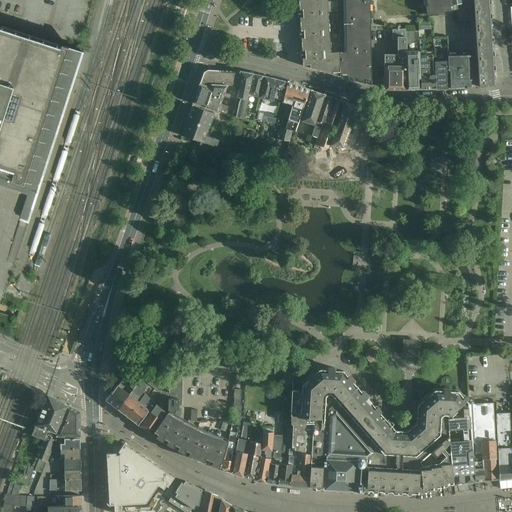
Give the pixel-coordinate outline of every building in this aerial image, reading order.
[(335,0),(336,2),(337,12),(339,42),(340,72),(340,75),(341,75),(341,77),(372,85),(370,1),(369,0),(335,0)] [(426,0),(428,6),(426,6),(427,15),(451,11),(450,6),(458,5),(459,21),(472,20),(470,0),(426,0)] [(473,0),(479,87),(485,87),(485,86),(484,82),(488,82),(488,86),(495,86),(495,80),(495,79),(495,80),(489,0),(473,0)] [(328,13),(337,12),(336,2),(327,2),(299,4),(300,24),(329,23),(328,13)] [(330,42),(329,23),(300,24),(302,45),(330,42)] [(23,185),(68,47),(0,25),(0,171),(12,175),(10,181),(23,185)] [(419,39),(419,30),(405,31),(405,40),(419,39)] [(405,90),(405,40),(405,31),(394,31),(394,42),(398,42),(398,56),(384,55),(384,88),(384,89),(385,89),(385,90),(386,90),(405,90)] [(340,72),(339,42),(330,42),(302,45),(303,66),(310,65),(310,69),(332,75),(333,73),(340,72)] [(421,89),(420,53),(420,51),(406,52),(407,90),(421,89)] [(436,89),(435,75),(433,75),(432,52),(420,53),(421,89),(436,89)] [(446,53),(447,62),(447,69),(450,69),(450,88),(472,88),(471,56),(453,57),(453,53),(446,53)] [(448,89),(447,69),(447,62),(435,62),(435,75),(436,89),(448,89)] [(239,89),(240,72),(207,70),(204,73),(200,84),(234,86),(233,88),(239,89)] [(248,93),(253,75),(240,72),(239,89),(238,95),(238,97),(241,98),(236,117),(242,118),(243,111),(248,93)] [(259,96),(265,77),(253,75),(248,93),(259,96)] [(280,100),(285,82),(265,77),(259,96),(274,100),(274,98),(280,100)] [(293,106),(300,87),(287,83),(282,102),(293,106)] [(235,108),(238,97),(238,95),(239,89),(233,88),(234,86),(200,84),(193,103),(218,112),(232,116),(235,108)] [(295,132),(310,90),(300,87),(293,106),(285,129),(295,132)] [(314,129),(325,96),(312,91),(301,122),(309,124),(308,127),(314,129)] [(324,129),(335,99),(325,96),(314,129),(311,137),(308,146),(308,147),(314,149),(315,146),(321,128),(324,129)] [(335,118),(332,127),(335,128),(334,130),(342,133),(341,135),(356,141),(364,120),(355,117),(359,104),(346,99),(338,120),(335,118)] [(218,115),(193,106),(187,120),(208,128),(212,116),(217,118),(218,115)] [(205,136),(208,128),(187,120),(182,135),(198,141),(197,143),(202,145),(203,143),(215,147),(218,140),(205,136)] [(292,132),(279,128),(277,140),(289,143),(292,132)] [(305,155),(296,156),(297,173),(313,174),(313,184),(358,187),(353,170),(349,171),(334,170),(335,161),(325,161),(325,162),(305,160),(305,155)] [(420,342),(403,341),(402,358),(419,360),(420,342)] [(180,369),(180,365),(181,354),(177,354),(172,369),(180,369)] [(246,368),(246,358),(246,356),(236,356),(235,367),(246,368)] [(285,358),(285,359),(284,385),(293,386),(293,376),(296,376),(296,371),(285,359),(285,358)] [(182,406),(182,384),(183,377),(179,376),(180,369),(172,369),(168,383),(165,388),(163,401),(166,402),(165,405),(172,408),(171,411),(174,413),(176,410),(178,410),(179,405),(179,406),(182,406)] [(449,430),(448,428),(447,418),(469,417),(468,408),(468,396),(463,395),(459,390),(434,389),(416,405),(416,410),(422,410),(421,427),(418,427),(415,424),(407,431),(395,430),(343,371),(320,369),(302,385),(302,391),(292,390),(292,392),(291,412),(291,424),(293,424),(313,423),(313,428),(307,486),(324,487),(326,459),(356,461),(358,459),(363,459),(366,462),(366,464),(364,490),(419,494),(419,492),(424,492),(423,490),(434,489),(433,488),(443,487),(443,485),(454,485),(451,457),(450,443),(449,430)] [(164,412),(165,405),(166,402),(163,401),(165,388),(147,382),(146,385),(137,378),(134,382),(136,387),(119,410),(143,428),(152,435),(161,422),(165,413),(164,412)] [(136,387),(134,382),(127,390),(125,392),(118,386),(107,400),(119,410),(136,387)] [(249,443),(251,431),(253,424),(241,421),(241,406),(241,399),(242,390),(235,389),(234,423),(235,423),(234,432),(237,433),(232,463),(234,463),(232,472),(243,476),(249,443)] [(57,411),(61,402),(48,395),(34,428),(32,435),(44,439),(45,436),(55,410),(57,411)] [(57,434),(69,406),(61,402),(57,411),(55,410),(45,436),(44,439),(37,457),(40,458),(35,470),(42,473),(51,449),(55,440),(56,437),(57,434)] [(496,458),(493,403),(469,404),(469,417),(471,428),(472,441),(473,459),(475,459),(480,459),(480,463),(483,462),(485,481),(499,479),(498,458),(496,458)] [(230,439),(228,439),(218,436),(208,432),(198,427),(188,422),(182,419),(174,413),(171,411),(172,408),(165,405),(164,412),(165,413),(161,422),(152,435),(159,439),(167,444),(166,445),(167,445),(173,449),(173,448),(186,455),(186,454),(188,455),(188,456),(190,457),(196,459),(202,462),(206,463),(208,463),(208,464),(223,469),(224,462),(223,462),(230,439)] [(80,437),(80,424),(80,412),(69,406),(57,434),(56,437),(80,437)] [(469,417),(447,418),(448,428),(449,430),(471,428),(469,417)] [(511,477),(511,469),(511,448),(510,419),(496,419),(498,448),(498,458),(499,479),(511,477)] [(235,423),(234,423),(232,423),(228,439),(230,439),(223,462),(224,462),(223,469),(232,472),(234,463),(232,463),(237,433),(234,432),(235,423)] [(313,428),(313,423),(293,424),(292,448),(294,448),(291,474),(290,485),(295,485),(307,486),(313,428)] [(266,483),(271,438),(272,432),(272,427),(261,426),(261,431),(259,445),(255,480),(266,483)] [(290,485),(291,474),(294,448),(292,448),(290,448),(290,449),(288,449),(289,429),(282,429),(281,437),(280,457),(278,484),(290,485)] [(278,484),(280,457),(281,437),(278,436),(278,438),(271,438),(266,483),(278,484)] [(81,458),(80,439),(60,439),(61,459),(65,459),(81,458)] [(472,441),(450,443),(451,457),(454,485),(475,482),(473,459),(472,441)] [(255,480),(259,445),(249,443),(243,476),(255,480)] [(113,453),(107,453),(109,495),(109,499),(109,501),(114,501),(114,511),(121,511),(122,511),(124,511),(157,511),(171,492),(165,488),(166,486),(168,487),(172,482),(173,483),(173,482),(161,474),(164,470),(124,444),(121,449),(117,447),(112,449),(113,453)] [(81,470),(81,458),(65,459),(65,471),(81,470)] [(364,490),(366,464),(366,462),(363,459),(358,459),(356,461),(326,459),(324,487),(324,489),(364,492),(364,490)] [(480,459),(475,459),(473,459),(475,482),(485,481),(483,462),(480,463),(480,459)] [(33,469),(27,467),(21,481),(12,479),(7,495),(18,495),(22,484),(27,486),(33,469)] [(81,480),(81,470),(65,471),(65,480),(81,480)] [(81,491),(81,480),(65,480),(65,491),(81,491)] [(202,489),(191,485),(190,484),(188,483),(187,482),(185,481),(181,488),(178,486),(177,486),(178,487),(169,501),(184,511),(199,511),(204,491),(202,490),(202,489)] [(213,511),(218,497),(218,496),(205,490),(199,511),(213,511)] [(15,495),(7,495),(3,508),(13,511),(15,506),(14,506),(15,495)] [(82,506),(82,496),(56,496),(55,506),(82,506)] [(230,511),(232,505),(222,500),(218,511),(230,511)]
